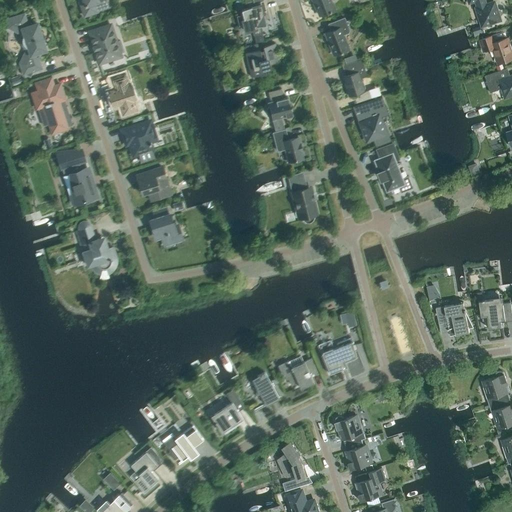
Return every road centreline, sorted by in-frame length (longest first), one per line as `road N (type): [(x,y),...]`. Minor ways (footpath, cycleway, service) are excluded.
road 1 (unclassified): [(58,0),(150,279),(352,233)]
road 2 (unclassified): [(160,511),(212,468),(312,409)]
road 3 (unclassified): [(310,61),(352,233)]
road 4 (unclassified): [(379,223),(310,61)]
road 5 (unclassified): [(437,363),(379,223)]
road 6 (unclassified): [(352,233),(388,377)]
road 7 (unclassified): [(379,223),(511,169)]
